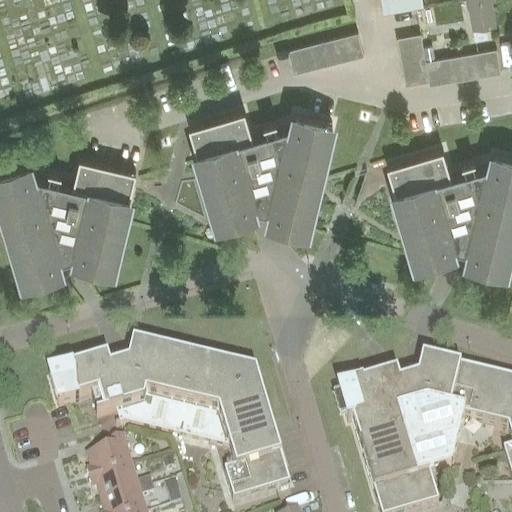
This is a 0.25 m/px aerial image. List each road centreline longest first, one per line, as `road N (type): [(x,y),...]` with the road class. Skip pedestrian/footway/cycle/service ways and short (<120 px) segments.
road 1 (residential): [(317,283),(250,263),(0,337)]
road 2 (residential): [(338,511),(291,359),(317,283)]
road 3 (residential): [(511,347),(317,283)]
